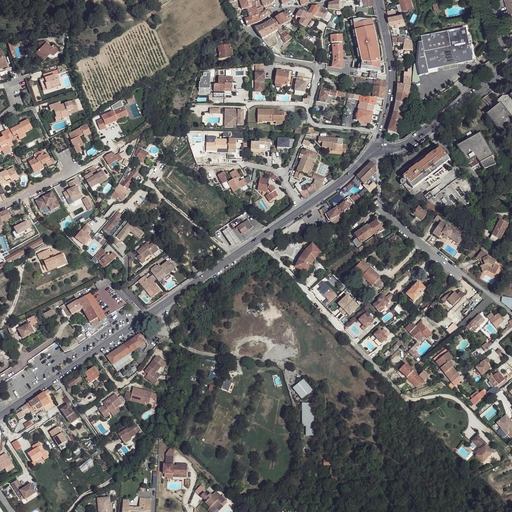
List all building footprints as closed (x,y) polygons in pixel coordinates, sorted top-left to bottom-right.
[(245,9),(249,7),(248,1),(251,0),(250,0),(238,0),(240,2),(242,10),(245,9)] [(275,0),(260,0),(261,1),(262,6),(265,9),(267,9),(271,8),(271,5),(275,0)] [(371,0),(362,0),(364,8),(373,7),(371,0)] [(399,0),(401,4),(403,10),(412,7),(410,0),(399,0)] [(339,1),(328,4),(327,9),(339,10),(339,4),(339,1)] [(245,22),(247,27),(260,22),(260,21),(256,10),(257,10),(256,8),(256,7),(252,9),(253,12),(253,17),(251,17),(249,18),(244,19),(245,22)] [(313,16),(319,8),(316,7),(312,7),(312,8),(301,9),(299,11),(313,16)] [(256,10),(260,21),(269,15),(267,11),(263,12),(261,8),(257,10),(256,10)] [(319,8),(313,16),(320,18),(322,19),(326,12),(327,11),(319,8)] [(313,16),(299,11),(295,17),(301,19),(298,24),(305,28),(311,18),(313,16)] [(322,19),(327,20),(331,15),(329,14),(326,12),(322,19)] [(276,18),(272,21),(276,29),(277,28),(278,28),(280,27),(291,21),(286,13),(276,18)] [(387,16),(389,24),(396,23),(404,21),(401,13),(397,14),(389,16),(387,16)] [(331,19),(327,26),(334,29),(338,22),(331,19)] [(361,19),(354,20),(355,25),(356,30),(357,36),(358,39),(359,45),(359,49),(361,59),(362,62),(361,65),(360,70),(370,72),(377,73),(381,74),(379,51),(376,51),(376,48),(378,48),(377,41),(374,41),(374,39),(377,38),(375,31),(372,32),(372,29),(375,29),(374,24),(372,25),(371,20),(361,19)] [(272,21),(271,20),(267,23),(261,26),(254,28),(258,36),(262,40),(277,31),(276,29),(272,21)] [(465,25),(421,36),(422,41),(418,42),(417,63),(420,75),(430,73),(429,69),(473,59),(465,25)] [(246,34),(243,30),(239,32),(238,29),(237,28),(233,30),(238,38),(246,34)] [(278,28),(277,28),(276,29),(277,31),(282,37),(286,42),(288,40),(291,39),(291,38),(287,35),(281,30),(278,28)] [(345,36),(334,35),(333,43),(344,44),(345,36)] [(395,38),(392,38),(393,43),(397,43),(404,44),(403,50),(412,51),(412,47),(411,41),(399,39),(395,38)] [(44,42),(38,43),(39,44),(41,46),(40,48),(36,51),(40,56),(39,58),(37,59),(40,63),(46,57),(48,60),(56,57),(57,50),(52,45),(50,47),(44,42)] [(220,46),(218,46),(218,49),(218,50),(219,57),(224,57),(225,59),(232,58),(231,49),(231,47),(230,45),(224,45),(220,46)] [(343,46),(335,45),(334,52),(334,53),(333,60),(333,61),(332,67),(340,69),(342,61),(343,46)] [(44,78),(39,79),(41,87),(45,86),(46,89),(59,85),(57,79),(55,80),(54,75),(56,75),(58,74),(56,70),(43,74),(44,78)] [(280,85),(286,85),(287,78),(289,78),(290,73),(278,71),(276,71),(275,83),(280,85)] [(377,73),(370,72),(369,78),(376,80),(377,73)] [(209,92),(209,86),(209,84),(206,82),(206,79),(209,78),(209,73),(200,73),(200,78),(199,78),(199,82),(198,82),(198,92),(209,92)] [(263,73),(255,73),(254,86),(258,86),(258,89),(264,89),(264,82),(263,82),(263,73)] [(365,85),(373,86),(374,81),(353,77),(352,81),(351,86),(354,87),(357,87),(358,85),(365,86),(365,85)] [(232,89),(232,79),(218,78),(218,86),(213,86),(213,92),(223,92),(223,95),(233,95),(233,89),(232,89)] [(296,80),(294,90),(304,92),(306,82),(301,82),(296,80)] [(373,87),(385,89),(385,85),(386,82),(374,80),(374,81),(373,86),(373,87)] [(396,93),(407,95),(410,86),(405,85),(403,85),(397,84),(396,93)] [(375,99),(384,100),(384,96),(384,94),(385,89),(373,87),(372,98),(375,99)] [(317,102),(325,103),(326,101),(327,101),(328,95),(329,96),(333,96),(336,97),(336,96),(347,98),(348,94),(344,93),(337,91),(321,89),(319,100),(317,100),(317,102)] [(395,102),(404,104),(407,95),(396,93),(395,102)] [(500,131),(511,121),(511,97),(510,95),(503,96),(497,100),(483,112),(485,115),(486,114),(500,131)] [(372,98),(360,96),(359,102),(362,103),(374,105),(375,99),(372,98)] [(59,102),(48,106),(50,111),(53,109),(56,109),(57,112),(54,113),(56,117),(61,115),(61,117),(68,114),(67,113),(77,109),(74,100),(64,104),(64,105),(61,107),(60,105),(59,102)] [(374,105),(362,103),(359,102),(357,112),(355,112),(353,120),(355,120),(354,123),(369,127),(370,124),(371,118),(374,105)] [(402,115),(404,104),(395,102),(393,112),(402,115)] [(117,121),(116,119),(127,115),(124,107),(101,116),(102,119),(96,121),(100,130),(106,128),(105,125),(117,121)] [(236,112),(236,110),(236,109),(226,109),(225,128),(234,128),(234,125),(227,125),(228,112),(236,112)] [(278,110),(257,109),(256,123),(262,123),(262,121),(274,122),(274,124),(281,124),(282,116),(283,116),(283,112),(278,111),(278,110)] [(228,112),(227,125),(234,125),(234,123),(238,123),(238,125),(244,125),(245,111),(236,110),(236,112),(228,112)] [(391,120),(399,122),(402,115),(393,112),(391,120)] [(129,118),(127,115),(116,119),(117,121),(118,123),(119,124),(121,124),(123,124),(125,123),(126,122),(127,121),(129,118)] [(10,130),(9,129),(5,131),(6,134),(8,137),(12,135),(13,137),(17,136),(18,138),(25,135),(24,132),(32,128),(27,120),(19,124),(19,126),(10,130)] [(388,131),(396,134),(399,122),(391,120),(389,128),(388,131)] [(85,125),(69,134),(72,140),(70,141),(76,153),(81,151),(79,147),(83,145),(79,137),(83,135),(84,137),(90,134),(85,125)] [(7,145),(8,148),(13,145),(11,143),(8,137),(6,134),(5,131),(1,133),(2,135),(3,137),(0,138),(0,151),(2,151),(1,149),(7,145)] [(480,133),(457,147),(468,166),(471,164),(473,168),(480,163),(484,170),(496,164),(491,157),(493,155),(480,133)] [(216,136),(207,136),(206,150),(215,151),(215,148),(220,149),(221,149),(221,152),(228,152),(228,151),(229,140),(216,139),(216,136)] [(331,152),(345,153),(346,145),(342,144),(342,145),(337,145),(337,139),(318,137),(318,142),(322,143),(321,148),(328,149),(332,149),(332,150),(331,152)] [(229,138),(229,140),(228,151),(235,152),(236,140),(236,139),(229,138)] [(258,150),(259,150),(263,150),(263,151),(269,151),(269,141),(264,141),(264,139),(254,139),(254,143),(250,143),(250,150),(258,150)] [(277,148),(289,148),(290,139),(277,139),(277,148)] [(408,185),(412,189),(424,180),(444,162),(448,159),(440,149),(434,154),(432,153),(425,159),(426,160),(417,167),(417,166),(409,173),(403,179),(407,183),(408,185)] [(147,154),(141,150),(137,156),(136,156),(139,158),(138,159),(139,160),(138,161),(142,163),(147,154)] [(300,160),(293,178),(300,181),(302,175),(309,178),(314,165),(311,164),(313,161),(315,161),(317,157),(304,151),(304,153),(300,151),(297,159),(300,160)] [(34,159),(28,162),(33,171),(43,165),(42,163),(45,162),(46,163),(51,161),(47,154),(44,155),(43,153),(38,156),(37,154),(35,155),(36,156),(37,159),(34,160),(34,159)] [(112,153),(104,158),(109,166),(117,161),(118,162),(122,160),(118,154),(114,156),(112,153)] [(426,160),(425,159),(424,157),(415,164),(417,166),(417,167),(426,160)] [(367,167),(374,175),(377,177),(376,172),(374,159),(367,167)] [(369,179),(374,175),(367,167),(361,172),(369,179)] [(92,172),(84,177),(91,188),(99,183),(100,185),(108,180),(101,168),(97,170),(98,173),(99,174),(94,176),(93,175),(92,172)] [(0,173),(0,184),(0,185),(5,182),(5,181),(9,179),(10,182),(14,180),(13,178),(17,176),(14,172),(11,173),(9,170),(6,172),(5,171),(0,173)] [(119,184),(120,185),(127,178),(131,173),(127,170),(125,175),(123,179),(119,184)] [(139,175),(134,170),(131,173),(127,178),(132,182),(134,180),(139,175)] [(232,193),(241,187),(237,180),(239,178),(238,175),(235,171),(229,174),(233,180),(227,183),(226,182),(222,185),(225,191),(230,188),(232,193)] [(366,183),(369,179),(361,172),(357,176),(364,184),(365,184),(366,183)] [(222,185),(226,182),(224,178),(226,177),(224,173),(217,176),(222,185)] [(433,197),(427,202),(451,216),(479,192),(463,173),(433,197)] [(314,180),(313,183),(318,191),(323,187),(322,183),(323,178),(314,174),(312,179),(314,180)] [(248,177),(242,180),(245,185),(248,183),(247,181),(250,180),(248,177)] [(132,182),(127,178),(120,185),(125,190),(132,182)] [(63,193),(66,199),(70,197),(71,199),(73,203),(82,198),(76,187),(79,185),(75,179),(68,183),(71,189),(63,193)] [(260,179),(257,191),(266,193),(267,192),(268,195),(266,196),(270,201),(277,196),(274,192),(275,191),(273,188),(272,187),(270,186),(268,186),(269,181),(260,179)] [(408,185),(407,183),(406,185),(407,187),(406,188),(409,191),(412,195),(417,199),(421,200),(427,202),(433,197),(430,192),(425,196),(423,193),(430,187),(425,181),(424,180),(412,189),(408,185)] [(304,199),(309,195),(309,194),(310,196),(318,191),(313,183),(300,193),(304,199)] [(370,193),(377,186),(373,183),(369,186),(366,189),(370,193)] [(120,185),(119,184),(114,190),(120,195),(118,196),(122,200),(129,193),(125,190),(120,185)] [(52,193),(35,201),(39,209),(49,204),(52,210),(59,206),(52,193)] [(82,200),(86,207),(90,205),(86,198),(82,200)] [(326,214),(329,220),(349,207),(353,205),(351,202),(349,198),(326,214)] [(329,210),(326,203),(320,206),(323,213),(329,210)] [(418,206),(413,213),(416,216),(417,214),(423,219),(427,212),(418,206)] [(349,207),(329,220),(331,224),(336,222),(341,220),(345,216),(348,214),(351,210),(349,207)] [(0,220),(1,222),(10,218),(7,212),(6,210),(0,212),(0,220)] [(108,234),(116,224),(114,223),(116,222),(117,222),(118,221),(117,220),(121,215),(117,212),(103,230),(108,234)] [(255,226),(249,219),(235,229),(236,231),(238,229),(242,235),(255,226)] [(374,233),(374,234),(376,233),(382,229),(376,220),(370,224),(368,226),(374,233)] [(492,235),(490,239),(499,243),(501,239),(508,224),(508,223),(503,221),(500,220),(498,222),(496,227),(492,235)] [(441,221),(433,233),(439,237),(440,235),(446,239),(448,236),(449,235),(453,238),(452,239),(459,244),(463,237),(441,221)] [(129,222),(117,237),(122,242),(128,234),(130,231),(140,239),(144,234),(129,222)] [(357,238),(360,243),(374,233),(368,226),(368,225),(354,234),(357,238)] [(228,228),(222,232),(230,245),(232,247),(239,243),(237,240),(228,228)] [(128,234),(122,242),(125,244),(131,237),(128,234)] [(41,238),(10,255),(12,260),(43,242),(41,238)] [(360,243),(357,238),(352,241),(356,248),(361,244),(360,243)] [(116,239),(113,242),(119,249),(123,246),(116,239)] [(139,255),(136,258),(142,265),(145,262),(143,260),(149,255),(151,254),(152,255),(158,250),(152,243),(149,246),(147,243),(136,252),(139,255)] [(301,259),(296,267),(307,274),(312,266),(317,261),(324,256),(316,245),(309,251),(301,259)] [(92,261),(96,265),(98,262),(106,255),(105,253),(105,252),(103,250),(92,261)] [(482,250),(476,257),(481,260),(482,260),(484,264),(483,265),(480,266),(483,272),(488,270),(489,269),(493,271),(493,270),(497,272),(499,267),(494,264),(496,261),(488,257),(489,255),(482,250)] [(66,264),(62,254),(50,259),(46,251),(36,255),(39,261),(42,259),(47,269),(56,265),(57,268),(66,264)] [(98,262),(104,268),(116,257),(113,253),(110,255),(108,253),(106,255),(98,262)] [(356,277),(356,276),(359,273),(366,280),(372,286),(374,284),(379,278),(380,277),(362,260),(351,272),(356,277)] [(159,265),(150,272),(157,280),(165,274),(167,276),(174,270),(173,269),(170,264),(168,262),(160,267),(159,265)] [(359,273),(356,276),(363,283),(366,280),(359,273)] [(165,274),(157,280),(158,282),(160,283),(168,277),(167,276),(165,274)] [(144,276),(138,281),(141,284),(142,283),(146,288),(145,289),(152,298),(160,291),(150,277),(147,280),(144,276)] [(374,284),(377,287),(382,281),(379,278),(374,284)] [(316,288),(328,300),(334,293),(323,281),(316,288)] [(418,281),(406,293),(409,296),(408,297),(413,301),(425,288),(418,281)] [(91,294),(107,317),(125,304),(107,286),(91,294)] [(459,292),(455,295),(459,300),(460,301),(464,297),(459,292)] [(484,299),(455,325),(459,330),(462,328),(464,326),(490,301),(483,292),(480,295),(484,299)] [(326,307),(336,296),(334,293),(328,300),(327,299),(323,304),(326,307)] [(373,305),(379,313),(384,308),(384,307),(389,303),(388,302),(394,297),(391,293),(385,298),(383,295),(377,300),(378,301),(373,305)] [(449,293),(443,298),(445,300),(450,306),(459,300),(455,295),(453,293),(451,295),(450,295),(449,293)] [(67,307),(72,315),(82,309),(93,327),(61,349),(64,354),(70,352),(92,337),(91,336),(106,326),(109,324),(105,318),(107,317),(91,294),(75,303),(73,300),(65,304),(67,307)] [(401,301),(393,309),(399,314),(406,307),(401,301)] [(434,315),(441,308),(434,302),(428,309),(434,315)] [(72,315),(67,307),(64,309),(68,317),(72,315)] [(45,318),(53,313),(50,309),(42,314),(45,318)] [(358,321),(363,326),(366,329),(372,324),(371,323),(374,320),(367,313),(358,321)] [(496,329),(506,322),(504,320),(499,313),(496,315),(494,317),(490,321),(495,328),(496,329)] [(466,328),(468,331),(471,328),(474,332),(478,327),(478,326),(479,325),(480,326),(485,321),(478,315),(468,326),(466,328)] [(34,316),(27,320),(28,322),(30,321),(32,325),(34,324),(34,322),(36,321),(34,316)] [(415,337),(419,341),(424,335),(428,331),(431,329),(421,320),(415,326),(411,322),(404,329),(414,338),(415,337)] [(451,337),(459,330),(455,325),(452,323),(445,330),(451,337)] [(22,338),(33,333),(29,324),(22,327),(21,327),(21,328),(18,329),(22,338)] [(380,330),(374,335),(382,344),(388,339),(387,338),(390,335),(384,329),(381,332),(380,330)] [(113,365),(131,353),(133,351),(136,355),(140,351),(138,348),(140,347),(141,348),(143,347),(142,345),(144,343),(142,339),(143,338),(140,334),(107,357),(113,365)] [(52,336),(16,355),(19,360),(0,374),(0,384),(23,369),(28,365),(26,362),(56,343),(52,336)] [(399,342),(389,352),(391,354),(401,345),(399,342)] [(408,347),(410,349),(412,351),(419,344),(417,342),(415,345),(414,343),(411,346),(410,345),(408,347)] [(503,353),(498,348),(495,351),(500,356),(503,353)] [(412,351),(410,349),(407,352),(415,360),(418,357),(413,352),(412,351)] [(135,360),(131,353),(113,365),(118,371),(135,360)] [(438,361),(443,367),(448,362),(450,361),(452,360),(446,353),(438,361)] [(156,356),(153,360),(161,366),(164,368),(167,364),(156,356)] [(487,358),(475,368),(481,376),(491,368),(487,364),(490,362),(487,358)] [(148,373),(145,376),(158,386),(160,383),(153,377),(161,366),(153,360),(145,371),(148,373)] [(441,369),(444,373),(452,367),(451,365),(448,362),(443,367),(441,369)] [(413,370),(409,366),(407,364),(398,373),(403,378),(405,380),(407,377),(413,370)] [(90,384),(101,376),(94,367),(89,370),(88,369),(82,373),(90,384)] [(457,374),(452,367),(444,373),(449,380),(457,374)] [(413,370),(407,377),(413,384),(416,381),(420,377),(419,377),(413,370)] [(429,377),(424,372),(421,375),(419,377),(420,377),(423,381),(425,382),(429,377)] [(492,377),(498,385),(500,383),(501,382),(503,383),(505,382),(498,372),(493,376),(492,377)] [(81,373),(67,384),(71,390),(86,380),(81,373)] [(459,376),(457,374),(449,380),(451,382),(456,379),(458,377),(459,376)] [(415,387),(416,388),(427,384),(425,382),(423,381),(420,377),(416,381),(413,384),(415,387)] [(456,379),(452,382),(455,386),(461,381),(458,377),(456,379)] [(488,380),(493,388),(496,386),(497,388),(502,385),(501,385),(500,383),(498,385),(492,377),(488,380)] [(293,389),(301,399),(312,391),(303,380),(293,389)] [(132,394),(131,401),(139,403),(140,401),(145,402),(150,403),(151,398),(152,393),(134,388),(132,394)] [(487,397),(489,399),(496,394),(493,390),(488,394),(489,395),(487,397)] [(472,403),(474,405),(485,395),(481,391),(478,394),(473,398),(471,400),(473,402),(472,403)] [(45,392),(37,397),(44,407),(51,403),(45,392)] [(106,405),(110,412),(117,408),(123,404),(116,394),(104,402),(106,405)] [(21,408),(23,411),(16,415),(19,420),(26,416),(26,415),(31,412),(30,410),(32,408),(35,413),(44,407),(37,397),(21,408)] [(302,403),(302,426),(305,426),(305,436),(313,436),(313,426),(313,404),(302,403)] [(68,405),(64,408),(67,412),(63,414),(71,424),(78,419),(68,405)] [(103,407),(99,410),(105,418),(109,416),(108,414),(110,412),(106,405),(103,407)] [(117,408),(110,412),(114,417),(120,412),(117,408)] [(506,416),(497,423),(501,429),(503,427),(509,434),(511,438),(511,437),(511,423),(511,425),(509,423),(511,422),(506,416)] [(119,434),(124,442),(131,438),(138,434),(137,432),(140,430),(137,424),(133,427),(132,425),(119,434)] [(49,432),(59,446),(67,441),(57,427),(49,432)] [(17,440),(12,443),(16,450),(22,447),(17,440)] [(33,461),(33,462),(36,460),(42,456),(44,460),(49,456),(40,442),(33,446),(35,449),(28,453),(33,461)] [(476,456),(484,463),(493,452),(485,446),(481,451),(480,450),(476,454),(477,455),(476,456)] [(6,452),(0,455),(0,458),(0,471),(13,464),(6,452)] [(94,466),(90,456),(76,461),(80,471),(94,466)] [(172,457),(164,456),(164,464),(162,464),(162,473),(163,473),(163,477),(166,477),(166,478),(171,478),(171,477),(171,474),(186,474),(187,464),(178,463),(178,465),(175,465),(172,465),(172,457)] [(335,466),(336,478),(365,475),(367,473),(368,471),(366,458),(335,466)] [(309,477),(306,483),(320,482),(326,473),(319,468),(315,468),(312,473),(309,477)] [(18,480),(11,484),(22,500),(25,498),(26,499),(37,492),(31,484),(21,491),(18,487),(21,485),(18,480)] [(332,484),(333,492),(339,491),(346,490),(346,483),(339,484),(332,484)] [(200,495),(198,497),(201,501),(202,500),(204,502),(203,503),(202,504),(207,508),(206,509),(208,511),(211,511),(218,505),(218,506),(222,501),(218,498),(213,493),(208,498),(204,494),(201,496),(200,495)] [(98,499),(99,511),(100,511),(110,511),(109,498),(98,499)] [(122,511),(150,511),(151,500),(144,500),(144,506),(143,507),(129,507),(129,509),(123,508),(122,511)]
